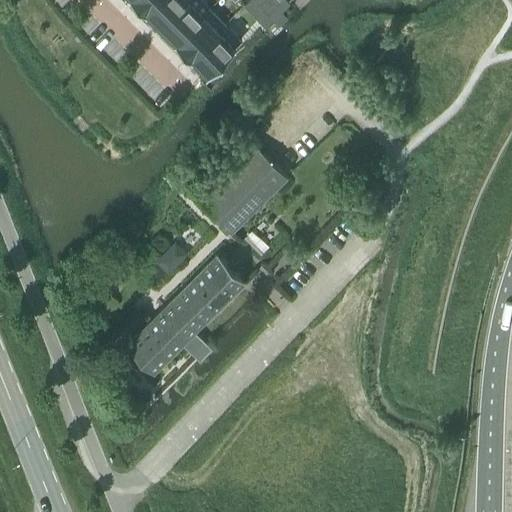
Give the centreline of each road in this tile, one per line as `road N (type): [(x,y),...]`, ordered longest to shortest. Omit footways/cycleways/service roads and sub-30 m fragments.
road 1 (unclassified): [(117,511),(0,213)]
road 2 (primary): [(511,278),(492,367),(488,511)]
road 3 (secondary): [(54,511),(0,375)]
road 4 (residential): [(91,0),(183,90)]
